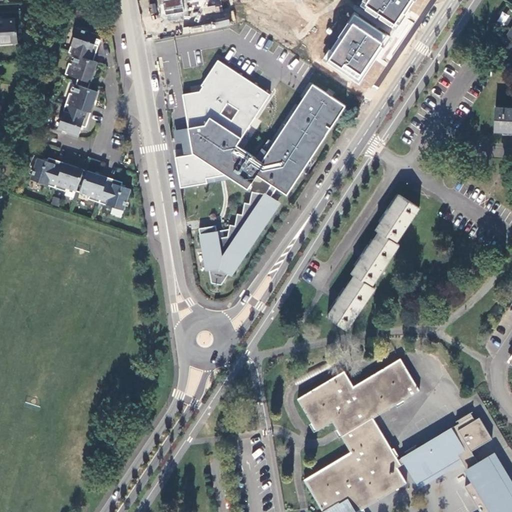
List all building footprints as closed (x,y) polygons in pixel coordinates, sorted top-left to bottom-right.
[(378,0),(321,0),(320,1),(316,8),(305,24),(343,49),(366,14),(358,8),(363,0),(365,0),(375,6),(378,0)] [(280,28),(257,12),(241,35),(244,38),(239,46),(255,56),(260,49),(265,51),(280,28)] [(2,21),(0,21),(0,42),(17,41),(16,30),(15,30),(14,19),(2,20),(2,21)] [(76,28),(68,52),(74,55),(93,60),(97,46),(94,44),(97,35),(76,28)] [(188,48),(184,54),(192,59),(196,53),(188,48)] [(89,82),(96,62),(93,60),(74,55),(71,65),(68,64),(65,74),(89,82)] [(271,94),(219,60),(199,91),(182,94),(194,153),(176,157),(181,188),(232,179),(248,189),(256,174),(263,163),(237,145),(271,94)] [(347,105),(313,83),(263,163),(256,174),(287,195),(347,105)] [(68,93),(65,104),(90,112),(97,92),(75,85),(72,94),(68,93)] [(85,127),(90,112),(65,104),(57,129),(78,136),(81,126),(85,127)] [(495,132),(511,132),(511,108),(496,108),(495,132)] [(30,179),(54,188),(62,162),(48,158),(46,162),(37,158),(30,179)] [(66,188),(76,191),(83,169),(62,162),(54,188),(65,191),(66,188)] [(88,199),(98,202),(107,177),(87,170),(80,192),(89,195),(88,199)] [(122,182),(107,177),(98,202),(123,210),(131,189),(121,186),(122,182)] [(199,229),(206,271),(210,271),(211,283),(214,284),(214,285),(218,286),(219,284),(221,285),(228,275),(231,276),(240,263),(243,251),(248,251),(250,240),(255,240),(258,229),(263,229),(265,218),(270,218),(272,207),(277,207),(278,201),(264,198),(266,195),(252,192),(249,204),(245,203),(242,215),(238,214),(235,225),(230,225),(228,236),(218,238),(216,226),(199,229)] [(397,243),(420,208),(400,195),(377,230),(380,232),(397,243)] [(380,232),(353,274),(356,276),(373,287),(400,245),(397,243),(380,232)] [(347,330),(376,289),(373,287),(356,276),(328,318),(347,330)] [(346,372),(298,400),(317,431),(333,423),(351,452),(304,480),(322,511),(324,511),(339,503),(344,511),(359,511),(408,484),(398,468),(405,464),(418,484),(451,465),(452,467),(463,462),(475,482),(466,487),(480,511),(511,511),(511,494),(491,459),(480,465),(472,452),(493,440),(481,419),(476,421),(472,413),(459,421),(461,424),(417,449),(416,447),(408,452),(409,454),(399,461),(374,419),(421,392),(402,360),(354,387),(346,372)] [(344,511),(339,503),(324,511),(344,511)]
